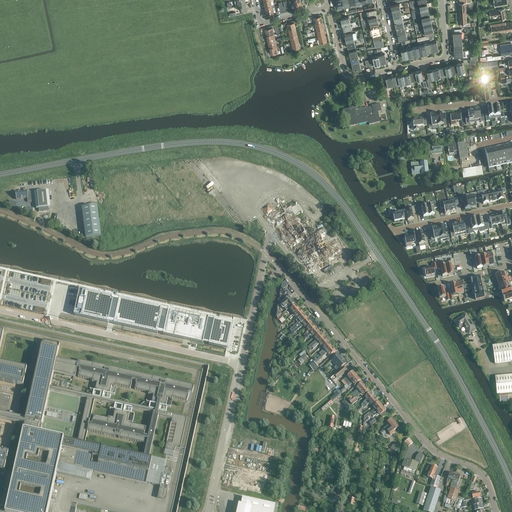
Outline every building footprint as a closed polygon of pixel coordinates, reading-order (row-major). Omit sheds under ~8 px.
[(344,6),(342,0),(335,0),(336,0),(337,4),(338,10),(339,10),(341,10),(340,7),(344,6)] [(459,0),(460,2),(458,3),(459,13),(466,13),(465,2),(466,2),(471,2),(471,0),(459,0)] [(391,5),(392,11),(400,9),(399,4),(399,3),(390,5),(390,6),(391,5)] [(420,9),(417,10),(418,11),(428,9),(427,3),(419,5),(420,9)] [(496,16),(496,14),(498,14),(499,19),(506,18),(504,8),(489,11),(490,17),(496,16)] [(367,11),(368,17),(376,15),(375,9),(366,11),(367,11)] [(466,13),(459,13),(460,23),(461,26),(470,26),(470,23),(467,23),(466,13)] [(321,16),(313,18),(314,21),(315,24),(322,23),(321,16)] [(341,18),(342,25),(350,23),(349,16),(341,18)] [(490,24),(492,32),(501,31),(501,32),(511,30),(511,21),(505,23),(505,22),(490,24)] [(287,24),(288,31),(296,29),(294,22),(287,24)] [(322,23),(315,24),(316,31),(324,29),(322,23)] [(350,23),(342,25),(344,31),(352,29),(353,29),(352,26),(351,26),(350,23)] [(424,32),(423,33),(423,35),(434,32),(434,30),(433,30),(432,27),(424,28),(425,32),(424,32)] [(265,29),(267,36),(274,34),(272,28),(265,29)] [(288,31),(290,37),(297,35),(296,29),(288,31)] [(324,29),(316,31),(318,37),(325,35),(324,29)] [(345,35),(346,41),(354,40),(353,33),(345,35)] [(290,37),(291,43),(299,42),(297,35),(290,37)] [(319,39),(318,40),(318,44),(319,43),(327,42),(325,35),(318,37),(319,39)] [(382,38),(374,40),(375,46),(384,44),(383,42),(382,38)] [(436,42),(430,43),(432,51),(438,50),(437,46),(440,45),(439,39),(436,40),(436,41),(436,42)] [(354,40),(346,41),(348,48),(356,46),(354,40)] [(349,58),(357,56),(356,51),(357,50),(348,52),(349,52),(350,58),(349,58)] [(479,63),(480,69),(498,67),(497,61),(479,63)] [(359,62),(351,64),(353,70),(352,70),(357,69),(358,72),(361,71),(361,68),(360,68),(360,66),(362,65),(362,62),(359,62)] [(409,73),(403,74),(405,82),(406,85),(411,84),(411,86),(412,85),(411,81),(409,73)] [(392,77),(394,85),(397,84),(398,86),(400,86),(398,76),(396,76),(395,75),(393,76),(392,76),(392,77)] [(387,85),(384,85),(387,96),(390,96),(388,87),(388,86),(394,85),(392,77),(386,78),(387,85)] [(487,87),(481,88),(483,98),(489,97),(488,91),(492,91),(491,84),(487,85),(487,87)] [(349,109),(342,111),(344,118),(345,118),(346,117),(349,127),(368,123),(369,125),(380,123),(378,113),(381,112),(379,104),(372,106),(372,107),(358,110),(357,106),(349,108),(349,109)] [(495,118),(493,106),(487,107),(488,115),(485,115),(486,122),(490,121),(489,119),(495,118)] [(499,106),(493,106),(495,118),(500,118),(501,118),(504,118),(503,111),(500,112),(499,106)] [(479,110),(473,111),(475,123),(480,122),(481,123),(484,122),(483,115),(480,116),(479,110)] [(475,123),(473,111),(467,112),(468,117),(465,118),(466,125),(469,124),(469,123),(475,123)] [(431,122),(428,122),(429,129),(432,128),(432,127),(438,126),(436,114),(435,115),(435,114),(431,115),(430,115),(431,122)] [(442,114),(436,114),(438,126),(443,125),(443,127),(447,126),(446,120),(443,120),(442,114)] [(460,115),(450,116),(451,126),(456,125),(455,122),(461,121),(460,115)] [(427,126),(426,119),(413,121),(414,131),(419,130),(418,127),(427,126)] [(462,159),(468,159),(466,143),(458,144),(460,159),(462,159)] [(489,168),(511,163),(511,143),(484,150),(489,168)] [(411,164),(412,175),(428,173),(427,162),(411,164)] [(501,190),(496,191),(498,201),(504,200),(502,194),(505,193),(504,186),(500,187),(501,190)] [(28,202),(32,202),(31,192),(28,192),(27,191),(21,192),(16,192),(16,200),(17,200),(17,199),(27,198),(28,202)] [(35,192),(36,209),(38,208),(39,212),(43,212),(43,211),(44,211),(49,211),(48,207),(50,207),(49,191),(35,192)] [(488,203),(486,194),(481,195),(481,192),(477,192),(479,199),(482,198),(483,204),(488,203)] [(468,197),(471,208),(472,208),(475,208),(475,207),(476,207),(475,200),(478,199),(476,193),(473,193),(474,196),(468,197)] [(462,197),(459,198),(460,204),(463,204),(465,210),(471,208),(468,197),(468,195),(462,197)] [(454,200),(448,201),(451,213),(457,212),(455,206),(458,205),(457,199),(453,199),(454,200)] [(451,213),(448,201),(443,202),(439,203),(441,209),(444,208),(445,214),(451,213)] [(432,203),(426,205),(429,216),(435,215),(434,209),(437,208),(435,202),(432,203)] [(429,216),(426,205),(421,206),(421,205),(417,206),(419,212),(422,212),(423,218),(429,216)] [(97,206),(82,208),(86,237),(101,236),(97,206)] [(411,208),(405,209),(406,212),(407,219),(408,221),(413,220),(412,214),(415,213),(414,207),(410,207),(411,208)] [(294,247),(303,261),(309,271),(315,268),(311,262),(314,260),(318,266),(328,260),(330,263),(344,254),(335,241),(329,244),(329,243),(329,242),(327,239),(324,241),(318,231),(308,238),(305,234),(306,233),(306,232),(301,224),(299,222),(298,222),(293,215),(291,217),(291,216),(290,215),(291,214),(288,210),(285,212),(282,214),(279,216),(277,211),(268,216),(273,224),(273,225),(272,225),(272,226),(273,226),(273,227),(274,227),(275,227),(277,226),(283,236),(282,236),(286,243),(287,243),(291,249),(294,247)] [(397,211),(392,212),(393,215),(394,222),(407,219),(406,212),(398,214),(397,211)] [(504,213),(499,215),(502,226),(507,225),(507,226),(510,225),(509,219),(506,219),(504,213)] [(496,225),(494,216),(489,217),(490,223),(487,223),(489,230),(492,229),(492,226),(496,225)] [(482,217),(476,218),(479,233),(485,231),(488,230),(486,224),(483,224),(482,217)] [(479,233),(476,218),(470,220),(472,227),(469,228),(470,234),(474,233),(473,231),(478,230),(479,233)] [(463,223),(458,224),(460,236),(466,235),(469,234),(468,228),(465,229),(463,223)] [(460,236),(458,224),(452,225),(453,231),(450,232),(451,238),(455,238),(455,237),(460,236)] [(443,226),(437,227),(440,238),(440,240),(446,239),(446,241),(450,241),(448,232),(445,233),(443,226)] [(433,234),(430,234),(431,240),(440,238),(437,227),(436,227),(433,228),(432,228),(433,234)] [(422,232),(416,233),(418,243),(419,248),(425,246),(425,247),(429,246),(427,237),(423,238),(422,232)] [(414,236),(404,238),(406,245),(406,248),(411,247),(410,244),(416,243),(418,243),(416,233),(417,236),(414,236)] [(492,254),(486,256),(489,266),(490,266),(493,265),(494,265),(493,258),(496,257),(495,251),(491,251),(492,254)] [(474,255),(471,256),(472,262),(475,261),(477,269),(483,268),(480,257),(480,255),(474,256),(474,255)] [(480,257),(483,268),(483,267),(483,268),(489,266),(486,256),(480,257)] [(450,261),(445,263),(448,275),(454,274),(452,267),(455,266),(453,259),(450,260),(450,261)] [(440,263),(436,264),(437,270),(441,269),(442,277),(448,275),(445,263),(440,264),(440,263)] [(433,268),(424,270),(425,277),(435,275),(434,271),(437,270),(436,264),(432,265),(433,268)] [(498,274),(495,275),(497,281),(508,277),(506,272),(504,272),(502,273),(502,272),(498,273),(498,274)] [(497,281),(499,286),(509,282),(508,277),(497,281)] [(472,284),(470,284),(471,290),(482,287),(481,282),(472,284)] [(509,282),(499,286),(501,291),(500,291),(510,288),(511,287),(509,282)] [(452,293),(449,294),(450,300),(454,300),(453,298),(459,297),(458,295),(456,284),(450,286),(452,293)] [(482,287),(471,290),(472,295),(474,295),(484,293),(483,292),(482,287)] [(444,288),(437,289),(439,299),(446,297),(447,301),(450,300),(449,294),(445,295),(444,288)] [(510,288),(500,291),(502,296),(511,293),(510,288)] [(78,289),(72,315),(224,348),(230,323),(78,289)] [(511,293),(502,296),(504,301),(511,298),(511,293)] [(289,297),(284,301),(281,304),(285,308),(288,306),(289,308),(294,303),(293,302),(292,301),(289,297)] [(289,310),(293,314),(299,309),(295,304),(289,310)] [(299,309),(293,314),(292,315),(293,317),(295,316),(297,318),(303,313),(299,309)] [(292,332),(307,318),(304,314),(296,321),(298,323),(290,330),(292,332)] [(475,330),(465,315),(455,322),(459,328),(463,325),(469,334),(475,330)] [(311,323),(307,318),(292,332),(293,334),(303,325),(305,328),(311,323)] [(304,335),(305,337),(315,328),(312,323),(306,329),(308,331),(306,333),(304,335)] [(313,337),(319,332),(315,328),(305,337),(303,338),(305,340),(311,335),(313,337)] [(0,380),(23,386),(27,368),(0,362),(0,349),(4,332),(0,331),(0,469),(5,470),(9,452),(0,450),(0,418),(15,422),(25,424),(6,507),(5,511),(47,511),(51,497),(53,488),(55,478),(58,464),(146,484),(146,483),(152,458),(152,457),(149,457),(158,416),(172,419),(165,450),(175,452),(175,448),(180,449),(187,417),(183,416),(166,412),(167,407),(166,407),(168,399),(172,400),(173,398),(187,401),(189,393),(192,393),(194,386),(166,380),(162,379),(110,367),(110,368),(106,367),(78,360),(78,363),(57,358),(60,344),(43,341),(26,419),(16,417),(0,413),(0,380)] [(314,338),(316,340),(308,348),(309,350),(312,347),(324,337),(320,333),(314,338)] [(327,342),(324,337),(312,347),(313,349),(319,344),(321,347),(327,342)] [(319,354),(321,356),(332,347),(328,342),(322,347),(324,350),(319,354)] [(511,361),(511,343),(492,346),(495,364),(511,361)] [(332,347),(321,356),(322,357),(327,353),(329,356),(335,351),(332,347)] [(302,363),(309,357),(305,354),(298,360),(302,363)] [(339,355),(332,360),(336,366),(334,368),(337,371),(339,369),(346,363),(339,355)] [(313,360),(308,364),(314,371),(319,367),(313,360)] [(347,372),(343,367),(334,375),(337,379),(347,372)] [(347,377),(341,382),(345,386),(347,385),(357,376),(353,372),(347,377)] [(511,375),(495,377),(497,395),(511,393),(511,375)] [(361,381),(357,376),(347,385),(348,387),(352,383),(355,386),(361,381)] [(352,394),(354,397),(366,387),(362,382),(356,387),(357,390),(352,394)] [(366,387),(354,397),(356,399),(361,394),(363,396),(369,391),(366,387)] [(363,402),(365,404),(374,397),(370,392),(364,397),(366,400),(363,402)] [(338,393),(331,399),(333,402),(340,395),(338,393)] [(374,397),(365,404),(366,406),(369,404),(372,406),(378,401),(374,397)] [(371,415),(382,406),(379,402),(372,407),(374,409),(370,413),(364,418),(366,420),(371,415)] [(386,411),(382,406),(371,415),(373,417),(378,413),(380,416),(386,411)] [(380,433),(381,434),(395,423),(392,419),(386,423),(388,426),(385,428),(384,429),(380,432),(380,433)] [(395,423),(381,434),(382,436),(382,435),(383,436),(386,433),(387,433),(388,432),(391,436),(394,433),(393,431),(399,427),(395,423)] [(413,443),(409,439),(405,442),(408,447),(413,443)] [(402,466),(404,467),(403,470),(407,472),(408,469),(415,471),(418,463),(420,464),(423,456),(420,453),(417,456),(414,463),(405,459),(402,466)] [(152,458),(146,483),(150,484),(156,485),(160,486),(164,467),(165,468),(166,463),(166,461),(152,458)] [(241,481),(245,479),(239,466),(235,467),(241,481)] [(437,489),(441,478),(434,475),(437,468),(435,467),(435,466),(433,466),(432,466),(427,477),(433,479),(430,487),(431,488),(437,489)] [(165,468),(164,467),(160,486),(159,491),(167,493),(172,472),(170,469),(165,468)] [(450,480),(453,481),(455,474),(450,472),(448,479),(447,479),(446,482),(449,483),(450,480)] [(455,474),(453,481),(448,497),(446,503),(455,506),(454,507),(461,509),(463,501),(465,501),(466,498),(458,496),(460,490),(455,488),(456,484),(457,484),(458,482),(460,476),(455,474)] [(437,489),(431,488),(423,511),(425,511),(433,511),(441,491),(437,489)] [(416,504),(424,507),(428,495),(420,492),(416,504)] [(480,498),(479,492),(471,494),(472,497),(467,498),(466,501),(480,498)] [(239,504),(236,511),(274,511),(276,505),(274,505),(244,498),(242,497),(242,498),(242,501),(241,504),(239,504)] [(391,508),(407,511),(409,511),(410,506),(398,503),(398,501),(392,500),(391,508)]
